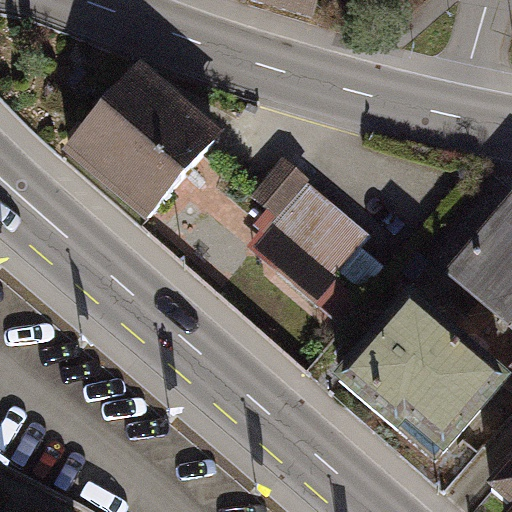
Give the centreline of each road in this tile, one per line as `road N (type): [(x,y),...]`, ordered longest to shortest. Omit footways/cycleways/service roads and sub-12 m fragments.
road 1 (secondary): [(376,511),(0,176)]
road 2 (secondary): [(74,0),(351,93),(511,129)]
